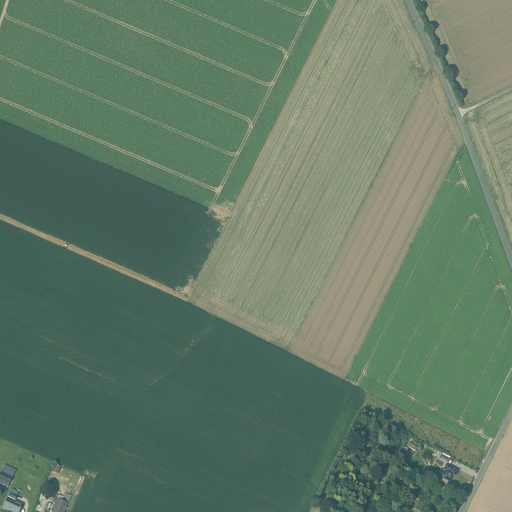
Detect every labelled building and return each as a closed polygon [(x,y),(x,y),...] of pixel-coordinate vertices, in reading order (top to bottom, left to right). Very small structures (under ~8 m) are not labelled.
[(61,467),(55,465),(52,472),(58,474),(61,467)] [(458,471),(447,465),(444,470),(445,471),(444,473),(440,471),(438,476),(441,478),(444,480),(445,478),(449,481),(452,474),(455,476),(458,471)] [(12,477),(4,473),(1,472),(0,473),(0,482),(8,487),(12,477)] [(8,497),(3,508),(9,511),(11,511),(13,511),(15,508),(12,507),(15,501),(8,497)] [(18,511),(23,504),(15,501),(12,507),(15,508),(13,511),(18,511)]
